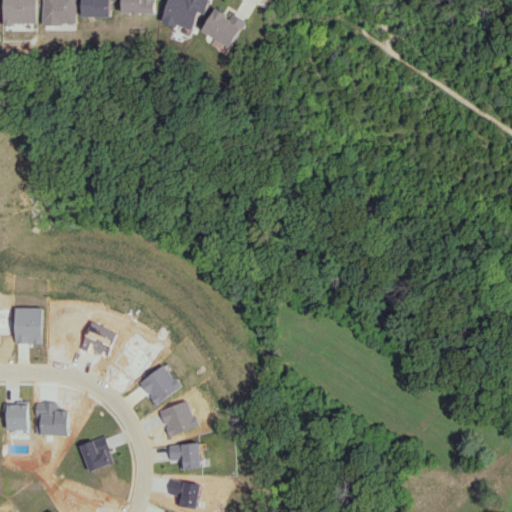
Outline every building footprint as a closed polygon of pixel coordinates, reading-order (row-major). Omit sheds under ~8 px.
[(4,0),(4,25),(14,25),(14,23),(37,23),(37,0),(4,0)] [(77,0),(43,0),(43,24),(63,24),(63,22),(68,22),(69,23),(75,24),(76,22),(77,22),(77,0)] [(83,0),(83,16),(110,16),(110,0),(83,0)] [(154,0),(122,0),(122,12),(132,12),(132,13),(140,14),(140,12),(142,12),(142,13),(145,13),(154,14),(154,0)] [(208,0),(167,0),(161,21),(176,25),(177,23),(186,27),(187,28),(189,29),(191,28),(192,28),(198,11),(204,13),(208,0)] [(216,7),(202,30),(230,46),(246,20),(233,13),(230,19),(226,16),(227,13),(216,7)]
